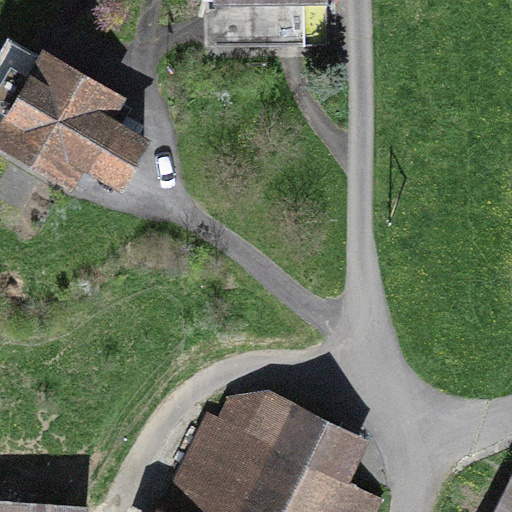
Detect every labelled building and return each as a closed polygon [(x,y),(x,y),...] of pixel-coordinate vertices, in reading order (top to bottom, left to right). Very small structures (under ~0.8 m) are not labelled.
[(0,130),(32,44),(2,33),(0,37),(0,130)] [(115,100),(48,59),(2,134),(69,175),(81,156),(112,175),(137,135),(105,116),(115,100)] [(205,431),(168,511),(355,511),(360,502),(335,490),(352,453),(240,402),(223,439),(205,431)] [(511,511),(511,482),(497,511),(511,511)] [(81,511),(81,501),(0,500),(0,511),(81,511)]
